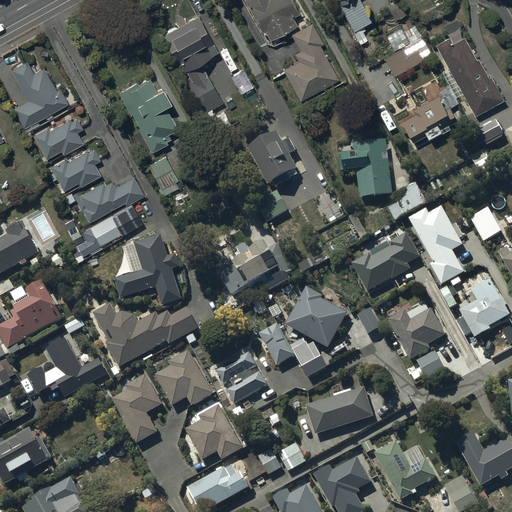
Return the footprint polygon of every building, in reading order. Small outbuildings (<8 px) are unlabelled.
[(245,0),(262,29),(264,28),(269,36),(296,21),(292,13),(299,9),(294,0),(245,0)] [(337,0),(358,37),(365,33),(363,29),(364,28),(362,23),(372,17),(362,0),(337,0)] [(405,12),(399,0),(390,0),(387,2),(394,16),(391,17),(394,22),(399,19),(397,15),(405,12)] [(198,59),(217,49),(196,12),(158,33),(174,61),(180,58),(189,74),(183,77),(201,108),(219,98),(198,59)] [(298,58),(283,67),(300,98),(339,77),(320,43),(323,42),(311,20),(291,31),(300,48),(294,51),(298,58)] [(384,55),(394,72),(432,53),(424,39),(423,40),(415,25),(404,31),(401,26),(386,34),(394,50),(384,55)] [(448,33),(434,40),(448,65),(442,69),(456,94),(462,91),(473,112),(502,96),(489,72),(487,73),(477,54),(475,55),(463,33),(452,39),(448,33)] [(31,74),(24,62),(13,69),(29,99),(15,106),(24,123),(65,101),(58,88),(54,90),(42,68),(31,74)] [(245,66),(231,73),(240,90),(253,84),(245,66)] [(154,91),(147,77),(135,83),(134,81),(119,89),(150,148),(165,140),(161,133),(175,126),(162,102),(168,100),(161,87),(154,91)] [(416,112),(398,121),(402,128),(406,126),(412,138),(425,131),(429,137),(451,125),(450,123),(456,120),(447,104),(455,99),(448,88),(413,107),(416,112)] [(78,126),(74,119),(69,122),(67,119),(48,130),(46,126),(33,133),(44,154),(59,146),(62,150),(81,140),(74,128),(78,126)] [(504,134),(496,121),(478,132),(485,145),(504,134)] [(268,183),(295,168),(277,133),(249,148),(268,183)] [(355,152),(339,154),(340,172),(358,170),(360,198),(393,195),(387,140),(354,143),(355,152)] [(96,159),(92,151),(86,155),(85,152),(65,163),(63,159),(51,166),(62,187),(77,179),(80,183),(99,173),(92,161),(96,159)] [(484,151),(470,159),(480,176),(494,169),(484,151)] [(180,181),(164,153),(149,161),(165,189),(180,181)] [(323,173),(310,180),(319,196),(320,195),(324,202),(333,197),(329,191),(332,190),(323,173)] [(113,187),(110,181),(103,185),(101,182),(79,194),(86,206),(83,207),(88,216),(123,198),(125,201),(141,193),(132,177),(113,187)] [(389,209),(396,222),(428,204),(417,185),(416,186),(415,184),(407,188),(408,189),(405,191),(408,197),(397,202),(398,204),(389,209)] [(176,190),(170,194),(174,200),(167,203),(174,214),(185,207),(183,204),(190,200),(183,189),(177,192),(176,190)] [(266,221),(286,210),(276,191),(256,202),(266,221)] [(427,208),(409,218),(433,262),(430,263),(442,284),(464,271),(453,251),(464,245),(442,206),(430,213),(427,208)] [(123,229),(113,211),(83,228),(88,237),(79,242),(84,250),(123,229)] [(491,212),(474,222),(487,245),(504,236),(491,212)] [(356,213),(349,216),(362,240),(369,236),(356,213)] [(0,272),(37,252),(20,224),(7,231),(9,234),(0,239),(0,272)] [(370,255),(353,264),(367,290),(391,277),(392,279),(410,269),(407,264),(418,258),(406,234),(391,242),(394,247),(372,259),(370,255)] [(167,258),(160,237),(124,248),(132,276),(116,281),(121,298),(157,287),(163,304),(180,299),(170,268),(178,265),(174,255),(167,258)] [(291,270),(276,245),(269,249),(266,245),(252,253),(246,243),(236,248),(244,261),(221,274),(232,295),(261,279),(266,288),(286,276),(285,273),(291,270)] [(507,246),(498,251),(511,275),(511,251),(511,252),(507,246)] [(472,334),(476,341),(490,333),(489,330),(510,319),(506,312),(509,310),(503,300),(502,301),(492,284),(473,294),(479,305),(470,309),(467,303),(460,307),(464,314),(461,315),(465,321),(459,325),(466,338),(472,334)] [(60,318),(42,286),(30,292),(34,300),(13,312),(15,317),(0,325),(0,334),(7,348),(60,318)] [(319,296),(306,289),(288,324),(327,345),(344,313),(318,299),(319,296)] [(284,300),(278,290),(263,299),(269,309),(271,308),(277,319),(283,316),(277,305),(284,300)] [(405,310),(388,319),(411,359),(431,348),(428,344),(446,335),(431,308),(429,310),(426,303),(407,313),(405,310)] [(115,318),(109,307),(96,314),(111,343),(108,345),(119,366),(168,339),(169,342),(196,327),(186,310),(169,319),(167,314),(157,319),(155,315),(137,325),(133,317),(123,313),(115,318)] [(83,326),(80,319),(66,327),(70,334),(83,326)] [(290,347),(276,324),(260,334),(277,364),(294,354),(290,347)] [(80,369),(65,339),(46,349),(57,369),(46,375),(43,368),(28,376),(37,393),(58,382),(65,395),(105,374),(97,360),(80,369)] [(302,340),(290,347),(294,354),(307,377),(325,366),(313,345),(307,348),(302,340)] [(0,342),(0,341),(0,357),(9,353),(5,345),(3,346),(0,342)] [(209,392),(187,354),(171,363),(172,366),(156,375),(172,403),(187,394),(191,402),(209,392)] [(255,366),(248,354),(217,371),(223,383),(230,379),(234,387),(228,391),(233,401),(265,384),(259,374),(252,378),(248,370),(255,366)] [(436,355),(418,364),(427,382),(445,372),(436,355)] [(15,376),(5,359),(0,362),(0,387),(11,381),(10,379),(15,376)] [(159,404),(144,377),(126,387),(129,391),(114,399),(137,441),(154,431),(144,413),(159,404)] [(308,406),(316,431),(370,415),(363,390),(354,393),(353,391),(336,396),(336,397),(308,406)] [(239,446),(219,407),(201,417),(203,421),(187,430),(202,458),(218,450),(221,456),(239,446)] [(272,408),(263,413),(266,420),(271,417),(275,424),(281,421),(275,410),(274,411),(272,408)] [(1,413),(0,411),(0,426),(11,421),(5,410),(1,413)] [(269,422),(264,425),(273,441),(280,437),(277,430),(274,431),(269,422)] [(47,461),(29,430),(0,446),(0,474),(6,485),(47,461)] [(511,466),(511,448),(508,440),(484,453),(472,432),(457,440),(481,484),(511,466)] [(306,460),(296,443),(279,453),(289,470),(306,460)] [(409,469),(396,444),(377,454),(400,498),(411,493),(408,488),(433,476),(425,461),(409,469)] [(267,472),(269,474),(281,468),(270,449),(259,456),(267,472)] [(330,463),(315,471),(333,503),(337,501),(343,511),(352,511),(362,507),(351,488),(369,478),(356,455),(333,468),(330,463)] [(237,478),(231,467),(190,490),(202,511),(247,487),(245,484),(241,476),(237,478)] [(459,511),(475,504),(461,476),(443,485),(457,511),(459,511)] [(87,511),(69,478),(30,500),(32,504),(24,508),(26,511),(87,511)] [(151,480),(140,485),(146,498),(157,492),(151,480)] [(287,488),(274,494),(283,510),(287,508),(289,511),(320,511),(306,484),(290,492),(287,488)]
